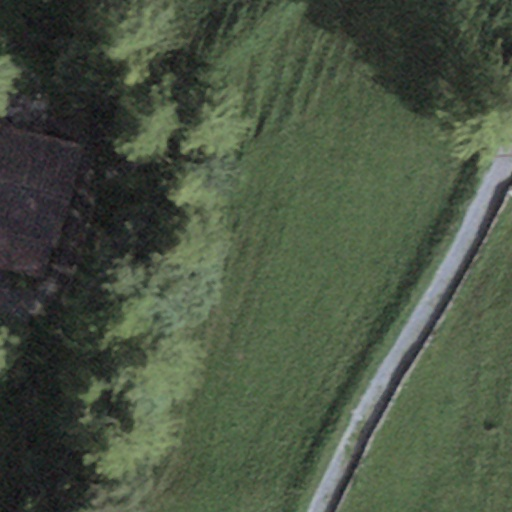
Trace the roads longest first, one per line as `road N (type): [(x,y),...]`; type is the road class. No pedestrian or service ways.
road 1 (track): [(511,172),(327,463),(310,511)]
road 2 (track): [(6,511),(26,383)]
